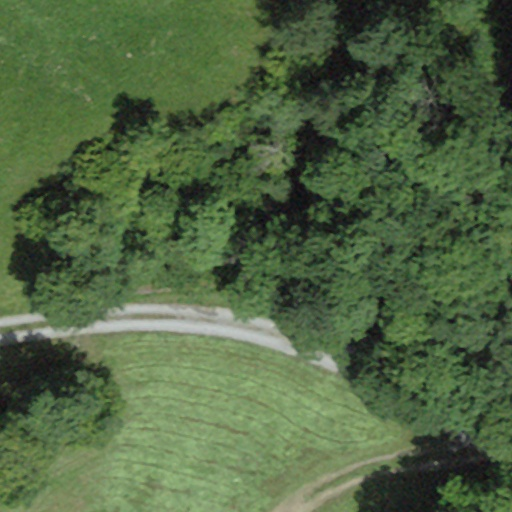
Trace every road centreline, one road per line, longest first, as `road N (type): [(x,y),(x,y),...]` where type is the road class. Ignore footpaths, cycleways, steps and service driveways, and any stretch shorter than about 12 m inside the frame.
road 1 (track): [(0,330),(142,315),(252,326),(338,357),(511,452)]
road 2 (track): [(479,433),(454,457),(338,479),(290,511)]
